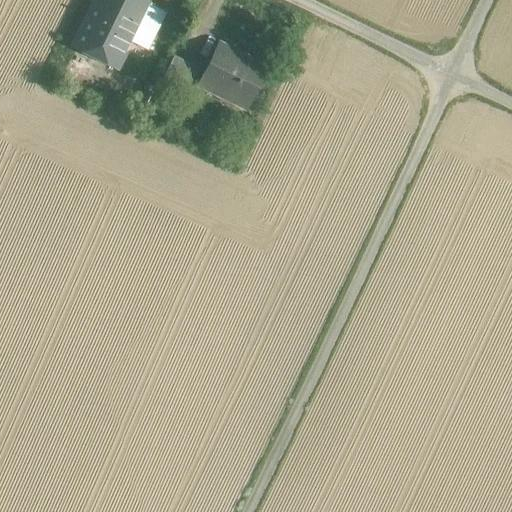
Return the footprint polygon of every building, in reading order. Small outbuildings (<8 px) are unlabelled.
[(149,3),(143,0),(96,0),(72,47),(76,49),(116,69),(125,50),(149,3)] [(149,3),(125,50),(142,58),(146,49),(152,52),(157,43),(151,40),(164,12),(166,13),(167,12),(149,3)] [(265,66),(219,44),(198,86),(245,108),(265,66)] [(116,69),(76,49),(60,80),(100,101),(116,69)] [(198,68),(173,55),(162,78),(187,91),(198,68)]
